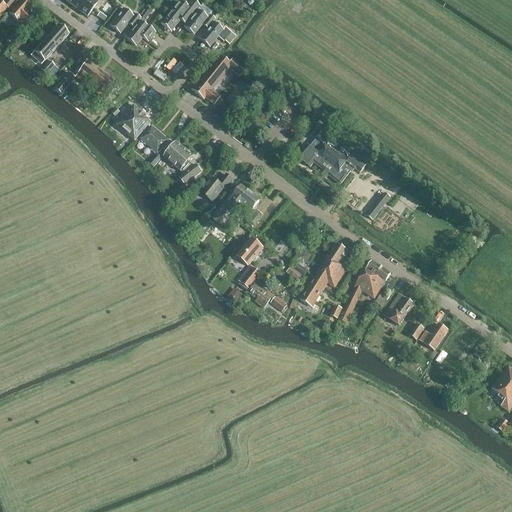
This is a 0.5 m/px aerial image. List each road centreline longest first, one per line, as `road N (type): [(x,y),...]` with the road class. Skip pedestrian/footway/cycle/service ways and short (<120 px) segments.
road 1 (tertiary): [(511,354),(171,98)]
road 2 (tertiary): [(144,77),(43,0)]
